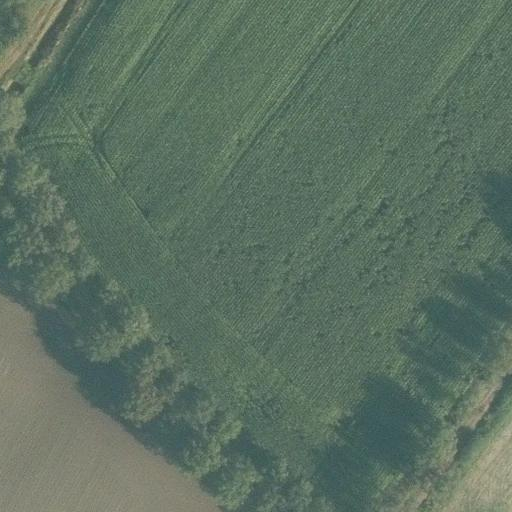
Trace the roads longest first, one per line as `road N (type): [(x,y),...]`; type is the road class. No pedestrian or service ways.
road 1 (unclassified): [(313,511),(153,384),(0,156)]
road 2 (track): [(402,511),(511,367)]
